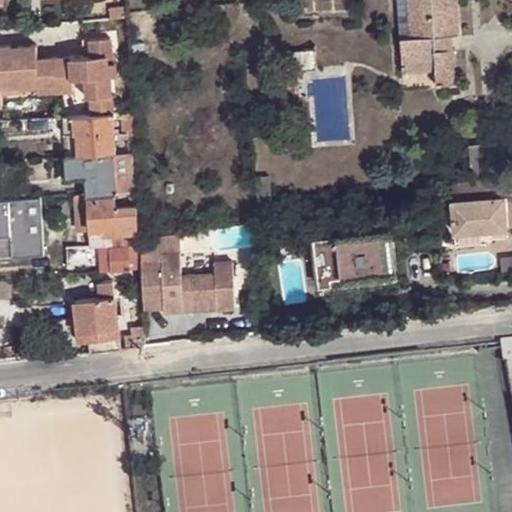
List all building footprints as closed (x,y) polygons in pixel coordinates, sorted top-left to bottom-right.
[(437,71),(437,79),(437,84),(456,83),(453,33),(459,33),(457,0),(406,0),(409,36),(400,37),(401,72),(437,71)] [(91,113),(113,112),(110,74),(114,74),(113,62),(109,61),(105,62),(104,55),(109,55),(108,37),(85,39),(86,55),(35,59),(33,47),(16,48),(17,55),(10,55),(10,49),(9,46),(0,47),(0,103),(1,103),(0,92),(0,91),(21,91),(20,85),(37,84),(38,91),(72,88),(71,76),(83,75),(84,95),(90,94),(91,113)] [(294,71),(299,70),(317,69),(316,49),(293,51),(294,69),(294,71)] [(300,85),(299,70),(294,71),(294,69),(288,69),(289,86),(300,85)] [(402,81),(437,79),(437,71),(401,72),(402,81)] [(116,152),(113,112),(91,113),(63,115),(64,133),(77,133),(78,154),(113,152),(116,152)] [(470,174),(486,173),(484,142),(468,142),(470,174)] [(488,172),(504,171),(502,145),(486,145),(488,172)] [(115,192),(113,152),(78,154),(66,155),(67,174),(86,173),(86,194),(115,192)] [(269,178),(256,179),(259,205),(272,204),(269,178)] [(138,206),(137,190),(115,192),(86,194),(75,195),(75,199),(114,197),(114,207),(138,206)] [(508,227),(508,225),(511,224),(511,193),(506,194),(452,199),(455,231),(508,227)] [(114,197),(75,199),(76,235),(90,234),(110,232),(116,232),(114,207),(114,197)] [(139,231),(138,206),(114,207),(116,232),(124,232),(139,231)] [(332,278),(394,270),(389,229),(314,238),(319,286),(321,286),(333,285),(332,278)] [(139,237),(139,231),(124,232),(124,244),(140,244),(139,237)] [(110,244),(110,232),(90,234),(90,245),(110,244)] [(161,254),(163,276),(182,275),(180,253),(184,252),(183,237),(155,238),(157,254),(161,254)] [(141,259),(140,247),(131,247),(132,260),(141,259)] [(109,249),(111,270),(127,269),(126,248),(109,249)] [(400,270),(394,270),(332,278),(333,285),(321,286),(321,294),(401,285),(400,270)] [(216,274),(182,275),(184,306),(217,304),(216,274)] [(182,275),(163,276),(164,311),(183,310),(184,306),(182,275)] [(160,276),(144,277),(145,303),(162,302),(160,276)] [(73,298),(73,301),(113,297),(112,279),(97,280),(99,295),(73,298)] [(90,350),(121,347),(113,297),(73,301),(79,341),(89,340),(90,350)] [(128,346),(145,344),(144,325),(133,326),(133,334),(126,335),(128,346)] [(511,341),(502,342),(504,362),(511,361),(511,341)]
